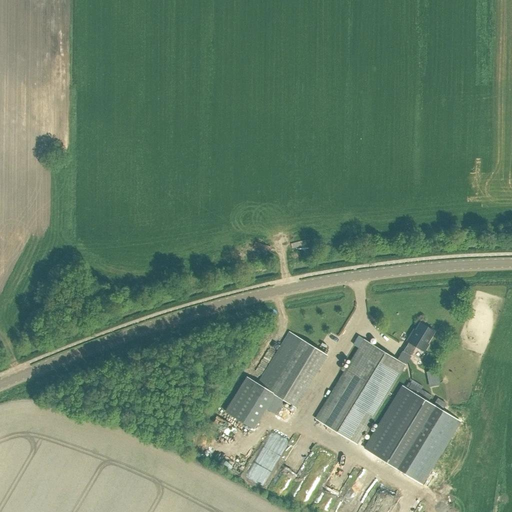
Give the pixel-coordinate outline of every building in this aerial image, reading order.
[(426,343),(434,331),(420,323),(413,335),(411,334),(407,341),(409,342),(403,351),(410,356),(415,346),(423,351),(428,344),(426,343)] [(289,332),(275,353),(314,377),(327,355),(289,332)] [(404,365),(364,340),(358,336),(353,345),(359,349),(316,419),(356,444),(404,365)] [(447,413),(442,411),(433,405),(428,402),(431,396),(424,391),(421,390),(423,386),(412,380),(410,383),(411,383),(407,389),(402,386),(364,448),(409,476),(447,413)] [(230,392),(227,399),(239,404),(242,398),(230,392)] [(236,478),(233,483),(248,491),(271,446),(252,436),(251,439),(234,431),(229,441),(232,442),(216,473),(227,478),(229,475),(236,478)] [(329,511),(340,511),(352,488),(344,484),(329,511)]
